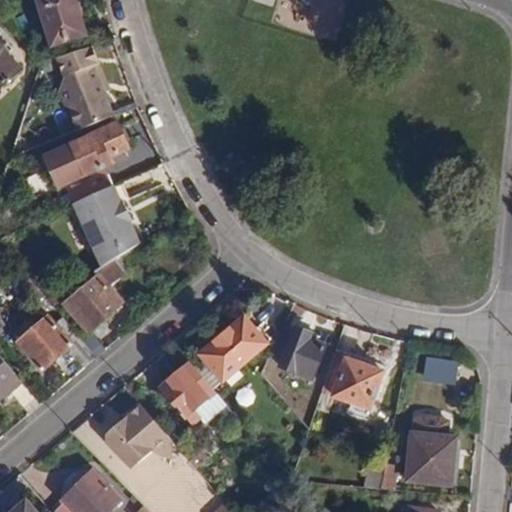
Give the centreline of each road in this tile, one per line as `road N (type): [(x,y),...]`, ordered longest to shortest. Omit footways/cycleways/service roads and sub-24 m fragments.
road 1 (residential): [(246,255),(0,467)]
road 2 (residential): [(246,255),(174,146),(125,0)]
road 3 (residential): [(504,332),(423,321),(246,255)]
road 4 (residential): [(504,332),(488,511)]
